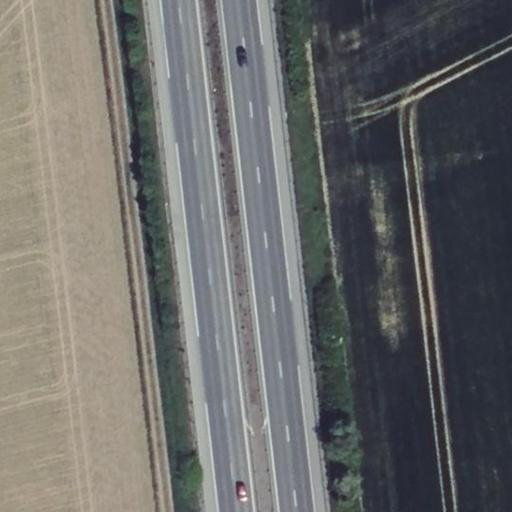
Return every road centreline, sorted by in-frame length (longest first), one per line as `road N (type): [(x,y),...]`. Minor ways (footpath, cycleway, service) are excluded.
road 1 (trunk): [(296,511),(237,0)]
road 2 (trunk): [(177,0),(236,511)]
road 3 (track): [(94,0),(152,511)]
